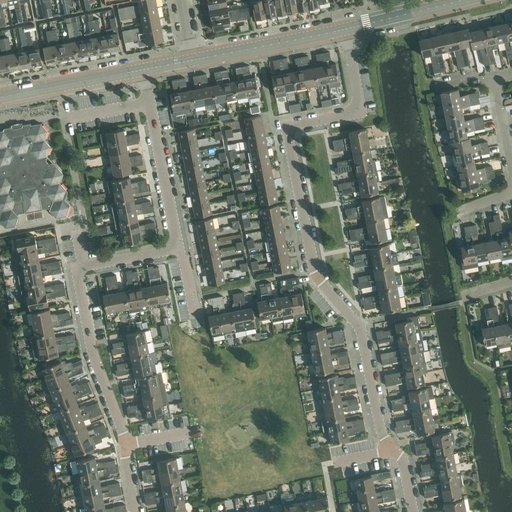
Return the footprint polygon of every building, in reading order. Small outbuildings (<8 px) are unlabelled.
[(0,0),(0,17),(1,22),(2,27),(7,26),(6,21),(4,8),(9,7),(8,1),(7,0),(0,0)] [(18,0),(7,0),(8,1),(11,0),(13,0),(17,16),(18,23),(23,22),(18,0)] [(18,0),(23,22),(28,22),(26,11),(25,4),(26,2),(30,1),(30,0),(18,0)] [(45,0),(40,0),(43,12),(44,19),(49,18),(47,9),(45,0)] [(67,0),(62,0),(64,7),(65,14),(70,13),(69,6),(68,6),(67,0)] [(124,8),(118,9),(119,15),(125,13),(126,14),(157,7),(155,0),(138,0),(139,6),(134,7),(134,6),(124,8)] [(207,0),(210,10),(227,6),(226,1),(230,0),(207,0)] [(257,0),(258,1),(252,2),(255,20),(256,20),(266,18),(262,0),(257,0)] [(262,0),(266,18),(277,16),(274,0),(262,0)] [(274,0),(277,16),(288,14),(285,0),(274,0)] [(285,0),(288,14),(298,11),(296,0),(285,0)] [(296,0),(298,11),(309,9),(306,0),(296,0)] [(306,0),(309,9),(319,7),(320,7),(319,3),(318,0),(306,0)] [(227,6),(210,10),(212,20),(250,13),(249,7),(235,10),(228,12),(227,6)] [(125,13),(119,15),(121,21),(127,19),(137,18),(136,17),(141,16),(142,22),(160,19),(157,7),(126,14),(125,13)] [(250,13),(212,20),(214,31),(216,31),(216,32),(217,33),(223,31),(224,30),(224,29),(232,28),(230,22),(237,21),(251,18),(250,13)] [(112,28),(106,29),(107,36),(110,52),(121,50),(115,18),(110,19),(112,28)] [(98,19),(93,20),(100,54),(110,52),(107,36),(102,37),(98,19)] [(139,28),(122,31),(124,37),(130,36),(162,30),(160,19),(142,22),(144,28),(139,29),(139,28)] [(91,33),(85,34),(86,37),(86,40),(89,56),(100,54),(93,20),(89,21),(88,21),(91,33)] [(79,31),(77,22),(72,23),(79,58),(89,56),(86,40),(86,37),(84,38),(82,37),(81,32),(80,31),(79,31)] [(70,43),(65,44),(68,60),(79,58),(72,23),(67,24),(70,43)] [(35,24),(24,27),(32,67),(43,65),(39,49),(34,50),(30,31),(36,30),(35,24)] [(511,49),(506,24),(494,27),(498,43),(504,42),(506,49),(508,60),(509,60),(511,59),(511,49)] [(23,52),(18,53),(21,69),(32,67),(24,27),(19,28),(23,52)] [(494,27),(482,30),(490,65),(496,63),(493,52),(492,49),(499,48),(498,43),(494,27)] [(468,29),(456,32),(464,67),(470,65),(467,54),(466,47),(472,45),(469,33),(469,32),(468,29)] [(56,30),(51,31),(57,62),(68,60),(65,44),(59,45),(56,30)] [(162,30),(130,36),(131,42),(141,40),(141,39),(146,38),(147,45),(164,41),(162,30)] [(469,32),(469,33),(472,45),(473,49),(480,48),(482,55),(481,55),(484,66),(485,66),(490,65),(482,30),(469,32)] [(49,47),(43,48),(47,64),(57,62),(51,31),(46,32),(49,47)] [(456,32),(444,35),(448,51),(454,50),(456,57),(459,68),(464,67),(456,32)] [(444,35),(432,37),(440,72),(441,72),(446,71),(443,60),(441,53),(448,51),(444,35)] [(420,40),(419,40),(423,57),(424,57),(430,55),(432,63),(434,74),(440,72),(432,37),(420,40)] [(9,38),(4,39),(10,71),(21,69),(18,53),(12,54),(9,38)] [(0,56),(0,73),(10,71),(4,39),(0,39),(0,44),(2,56),(0,56)] [(330,52),(323,53),(328,83),(329,88),(340,86),(339,81),(336,64),(332,65),(331,58),(330,52)] [(320,67),(315,68),(318,85),(328,83),(323,53),(316,55),(317,61),(319,60),(320,67)] [(308,56),(302,57),(307,87),(318,85),(315,68),(309,69),(308,63),(310,62),(308,56)] [(299,71),(293,72),(297,89),(307,87),(302,57),(295,59),(296,65),(298,64),(299,71)] [(287,58),(280,59),(286,91),(297,89),(293,72),(290,73),(288,66),(287,60),(287,58)] [(272,76),(275,94),(276,97),(287,95),(286,91),(280,59),(273,61),(274,63),(275,69),(276,76),(272,76)] [(249,66),(242,67),(248,96),(248,98),(250,99),(259,97),(259,94),(256,78),(251,78),(250,72),(249,68),(249,66)] [(238,81),(234,82),(237,99),(248,96),(242,67),(236,68),(236,70),(237,76),(238,76),(239,80),(238,81)] [(228,70),(221,71),(221,73),(227,101),(237,99),(234,82),(230,83),(229,77),(228,72),(228,70)] [(218,85),(213,86),(216,103),(227,101),(221,73),(221,71),(214,72),(215,74),(216,80),(217,80),(218,85)] [(206,74),(200,75),(206,105),(216,103),(213,86),(209,87),(208,82),(207,76),(206,74)] [(196,89),(192,90),(195,107),(206,105),(200,75),(193,76),(193,79),(195,84),(196,89)] [(185,78),(179,79),(184,109),(195,107),(192,90),(188,91),(187,86),(185,78)] [(174,93),(170,94),(174,114),(176,116),(185,114),(184,109),(179,79),(172,81),(172,83),(173,88),(174,93)] [(458,90),(441,93),(444,105),(479,98),(478,93),(467,95),(459,97),(458,90)] [(479,98),(444,105),(446,118),(463,114),(461,107),(469,106),(470,106),(480,104),(479,98)] [(463,114),(446,118),(448,130),(484,123),(482,117),(472,119),(472,120),(464,121),(463,114)] [(261,116),(245,119),(247,130),(263,127),(261,116)] [(448,130),(443,131),(446,143),(453,142),(467,139),(466,132),(474,130),(474,131),(485,129),(484,123),(448,130)] [(0,132),(0,222),(6,229),(16,227),(19,217),(17,216),(19,214),(48,209),(50,209),(50,211),(56,218),(66,217),(70,205),(65,200),(68,192),(60,183),(63,174),(54,164),(49,165),(46,161),(51,148),(45,140),(47,132),(41,124),(31,126),(30,124),(4,129),(3,131),(0,132)] [(263,127),(247,130),(249,141),(265,138),(263,127)] [(195,129),(179,132),(181,143),(197,140),(195,129)] [(349,138),(333,141),(334,147),(338,146),(368,140),(366,129),(349,132),(350,136),(349,138)] [(124,130),(101,134),(103,145),(108,144),(138,139),(140,138),(139,133),(137,134),(125,136),(124,130)] [(265,138),(249,141),(251,152),(267,148),(265,138)] [(467,139),(453,142),(455,154),(488,148),(487,142),(479,143),(479,144),(471,146),(469,138),(467,139)] [(138,139),(108,144),(110,155),(128,151),(127,146),(139,143),(138,139)] [(197,140),(181,143),(183,154),(199,151),(197,140)] [(368,140),(338,146),(339,151),(351,149),(353,150),(353,154),(370,150),(368,140)] [(267,148),(251,152),(253,162),(269,159),(267,148)] [(488,148),(455,154),(458,167),(474,163),(473,156),(481,155),(490,154),(488,148)] [(341,162),(337,162),(338,168),(342,167),(372,161),(370,150),(353,154),(354,158),(353,159),(341,162)] [(128,151),(110,155),(112,165),(142,160),(142,155),(129,157),(128,151)] [(199,151),(183,154),(185,164),(201,161),(199,151)] [(269,159),(253,162),(255,173),(272,170),(269,159)] [(142,160),(112,165),(114,176),(132,173),(131,167),(143,165),(142,160)] [(201,161),(185,164),(187,175),(203,172),(201,161)] [(372,161),(342,167),(343,173),(355,170),(356,175),(358,175),(376,171),(377,170),(375,162),(374,161),(372,161)] [(474,163),(458,167),(460,179),(493,172),(492,166),(484,168),(484,169),(476,170),(474,163)] [(272,170),(255,173),(257,183),(274,180),(272,170)] [(357,180),(341,183),(342,189),(377,182),(378,182),(379,181),(377,172),(376,171),(358,175),(358,179),(357,180)] [(203,172),(187,175),(189,186),(205,182),(203,172)] [(493,172),(460,179),(462,191),(479,188),(478,181),(486,179),(486,180),(494,178),(493,172)] [(130,178),(108,182),(110,193),(115,192),(147,186),(146,180),(137,182),(131,183),(130,178)] [(274,180),(257,183),(259,194),(276,191),(274,180)] [(205,182),(189,186),(191,196),(208,193),(205,182)] [(377,182),(342,189),(343,195),(360,191),(361,192),(362,197),(379,193),(377,182)] [(147,186),(115,192),(117,202),(134,199),(133,194),(139,192),(139,193),(149,191),(147,186)] [(276,191),(259,194),(262,205),(278,202),(276,191)] [(208,193),(191,196),(193,207),(210,204),(208,193)] [(362,206),(345,209),(346,215),(347,214),(386,207),(384,196),(363,200),(363,204),(362,206)] [(113,203),(112,205),(114,212),(115,214),(152,207),(151,201),(141,203),(142,203),(135,205),(134,199),(117,202),(113,203)] [(210,204),(193,207),(195,218),(212,215),(210,204)] [(115,214),(114,216),(116,223),(117,224),(138,220),(137,215),(144,214),(153,212),(154,212),(153,206),(152,207),(115,214)] [(279,206),(262,209),(264,220),(281,217),(279,206)] [(386,207),(347,214),(348,220),(364,217),(366,218),(367,222),(384,219),(388,218),(386,207)] [(500,214),(494,215),(495,221),(494,221),(501,257),(502,257),(502,260),(511,257),(511,245),(510,238),(503,239),(502,232),(503,232),(500,220),(501,220),(500,214)] [(281,217),(264,220),(267,230),(283,227),(281,217)] [(213,219),(196,222),(198,233),(215,230),(213,219)] [(368,227),(349,231),(350,236),(356,235),(386,229),(384,219),(367,222),(368,227)] [(117,224),(116,226),(118,234),(119,235),(123,234),(156,228),(155,222),(146,224),(146,225),(139,226),(138,220),(117,224)] [(493,241),(486,242),(489,259),(501,257),(494,221),(489,223),(491,234),(493,241)] [(476,225),(470,226),(477,262),(489,259),(486,242),(479,244),(478,237),(476,225)] [(461,256),(463,268),(464,268),(465,269),(478,266),(477,262),(470,226),(465,227),(464,227),(467,244),(466,246),(461,247),(463,255),(463,256),(461,256)] [(283,227),(267,230),(269,241),(285,238),(283,227)] [(156,228),(123,234),(125,244),(124,245),(125,245),(142,242),(141,236),(148,235),(157,233),(156,228)] [(386,229),(356,235),(357,241),(364,239),(364,240),(365,241),(370,240),(371,243),(388,240),(386,229)] [(215,230),(198,233),(200,243),(217,240),(215,230)] [(16,240),(14,240),(16,252),(19,252),(57,245),(55,238),(37,241),(36,240),(35,236),(16,240)] [(285,238),(269,241),(271,252),(287,248),(285,238)] [(217,240),(200,243),(203,254),(219,251),(217,240)] [(364,254),(354,256),(355,262),(391,255),(389,244),(370,248),(371,252),(370,253),(364,254)] [(57,245),(19,252),(21,263),(39,260),(38,254),(58,250),(57,245)] [(287,248),(271,252),(273,262),(289,259),(287,248)] [(219,251),(203,254),(205,264),(221,261),(219,251)] [(391,255),(355,262),(356,268),(367,266),(367,265),(372,264),(373,265),(374,269),(393,266),(399,264),(397,254),(391,255)] [(289,259),(273,262),(275,273),(291,270),(289,259)] [(21,263),(16,264),(19,275),(61,267),(60,261),(42,265),(40,264),(39,260),(21,263)] [(221,261),(205,264),(207,275),(223,272),(221,261)] [(151,286),(146,287),(149,305),(160,303),(154,272),(153,268),(153,266),(148,267),(150,278),(151,286)] [(368,275),(358,277),(359,283),(395,276),(393,266),(374,269),(375,273),(374,275),(369,276),(368,275)] [(61,267),(19,275),(21,286),(43,282),(43,278),(44,276),(49,275),(49,276),(62,273),(61,267)] [(159,267),(153,268),(154,272),(160,303),(171,301),(167,283),(161,284),(160,276),(159,267)] [(128,289),(124,289),(125,291),(128,309),(129,313),(139,311),(133,276),(132,272),(132,270),(126,271),(128,282),(127,283),(128,288),(128,289)] [(138,271),(132,272),(133,276),(139,311),(150,309),(149,305),(146,287),(140,288),(139,280),(138,271)] [(223,272),(207,275),(209,286),(225,283),(223,272)] [(116,275),(111,276),(117,311),(128,309),(125,291),(119,292),(118,285),(118,284),(116,275)] [(109,294),(103,295),(107,313),(117,311),(111,276),(105,277),(107,287),(107,286),(109,294)] [(359,283),(360,284),(361,289),(371,287),(376,286),(378,287),(378,290),(397,287),(395,276),(359,283)] [(299,278),(287,280),(287,282),(293,313),(305,311),(301,293),(297,294),(295,293),(293,286),(300,284),(299,278)] [(43,282),(21,286),(23,296),(25,298),(28,297),(27,297),(65,289),(64,284),(51,286),(51,287),(45,288),(43,282)] [(280,297),(279,298),(282,315),(283,320),(294,318),(293,313),(287,282),(281,283),(282,288),(281,290),(282,296),(280,297)] [(271,283),(265,284),(266,286),(272,317),(271,317),(272,322),(283,320),(282,315),(279,298),(275,298),(274,297),(271,285),(271,283)] [(261,301),(257,302),(261,319),(271,317),(272,317),(266,286),(260,287),(263,299),(261,301)] [(373,296),(362,298),(364,304),(399,297),(397,287),(378,290),(379,294),(378,296),(373,297),(373,296)] [(65,289),(27,297),(28,297),(30,309),(48,306),(47,299),(53,298),(66,295),(65,289)] [(244,292),(238,293),(245,331),(256,328),(252,308),(249,308),(248,302),(247,302),(246,302),(244,292)] [(429,292),(422,293),(424,306),(431,305),(429,292)] [(234,311),(231,312),(235,333),(245,331),(238,293),(233,295),(235,304),(234,304),(233,305),(234,311)] [(223,296),(217,298),(224,335),(235,333),(231,312),(226,313),(223,296)] [(399,297),(364,304),(365,310),(375,308),(381,307),(383,313),(401,309),(399,297)] [(217,298),(208,299),(209,304),(211,305),(213,305),(215,315),(208,316),(212,337),(224,335),(217,298)] [(497,307),(491,308),(498,343),(499,348),(511,346),(510,341),(506,324),(499,325),(498,318),(499,318),(497,307)] [(481,337),(480,338),(481,344),(482,345),(485,345),(485,346),(498,343),(491,308),(485,309),(487,321),(487,320),(489,328),(482,329),(483,336),(481,337)] [(50,309),(31,313),(33,325),(71,318),(71,317),(70,312),(58,315),(54,314),(51,314),(50,309)] [(383,330),(376,332),(376,333),(377,338),(415,331),(420,330),(418,316),(404,319),(404,322),(396,324),(396,328),(395,329),(384,332),(383,330)] [(71,318),(33,325),(35,336),(35,337),(54,333),(53,327),(74,323),(73,317),(71,317),(71,318)] [(325,328),(308,332),(310,343),(343,336),(342,330),(328,333),(327,334),(325,328)] [(415,331),(377,338),(378,344),(385,343),(397,340),(399,341),(400,345),(417,342),(422,341),(420,330),(415,331)] [(126,341),(113,344),(114,349),(115,349),(147,343),(145,331),(127,334),(128,339),(126,341)] [(31,337),(30,338),(32,347),(34,348),(37,348),(75,341),(74,335),(63,337),(57,338),(55,337),(54,333),(35,337),(35,336),(31,337)] [(343,336),(310,343),(312,353),(330,350),(329,344),(331,345),(344,342),(343,336)] [(34,348),(34,350),(35,360),(47,358),(48,362),(57,360),(56,356),(59,356),(58,352),(65,351),(66,350),(66,349),(76,347),(75,341),(37,348),(34,348)] [(399,351),(387,353),(388,358),(419,352),(424,351),(425,351),(422,341),(417,342),(400,345),(400,349),(399,351)] [(147,343),(115,349),(116,354),(129,352),(131,353),(131,357),(149,353),(147,343)] [(330,350),(312,353),(314,364),(347,357),(346,351),(333,354),(332,355),(331,356),(330,350)] [(388,358),(381,360),(383,365),(389,364),(402,361),(403,362),(404,366),(426,362),(424,351),(419,352),(388,358)] [(131,362),(117,365),(118,370),(151,364),(149,353),(131,357),(132,361),(131,362)] [(347,357),(314,364),(316,375),(334,371),(333,365),(335,366),(348,363),(347,357)] [(48,362),(41,365),(43,369),(42,369),(46,380),(82,367),(84,366),(82,360),(72,364),(72,363),(71,363),(66,364),(64,361),(59,363),(58,360),(57,360),(48,362)] [(404,372),(391,374),(392,379),(392,380),(423,374),(428,373),(426,362),(404,366),(405,370),(404,372)] [(118,370),(116,370),(117,376),(119,376),(133,373),(135,374),(136,378),(140,378),(139,377),(157,374),(155,364),(154,363),(151,364),(118,370)] [(82,367),(46,380),(50,391),(69,383),(68,380),(69,378),(84,372),(82,367)] [(137,383),(123,386),(124,391),(159,384),(164,384),(162,373),(157,374),(139,377),(140,378),(136,378),(137,383)] [(392,379),(386,381),(387,386),(393,385),(407,382),(408,388),(425,385),(423,374),(392,380),(392,379)] [(336,375),(319,378),(321,389),(354,383),(356,382),(355,377),(344,379),(344,378),(343,377),(337,378),(336,375)] [(69,383),(50,391),(54,402),(90,388),(88,382),(79,386),(78,385),(77,384),(71,387),(69,383)] [(354,383),(321,389),(323,400),(341,396),(340,393),(341,391),(357,388),(356,382),(354,383)] [(159,384),(124,391),(125,397),(141,394),(143,395),(144,399),(161,395),(167,394),(165,383),(164,384),(159,384)] [(90,388),(54,402),(59,412),(78,405),(76,401),(77,399),(92,393),(90,388)] [(403,399),(391,401),(393,406),(429,399),(427,388),(409,392),(410,397),(403,399)] [(143,404),(127,407),(128,412),(163,406),(169,405),(167,394),(161,395),(144,399),(144,402),(143,404)] [(341,396),(323,400),(325,410),(358,404),(357,398),(342,401),(341,396)] [(429,399),(393,406),(394,412),(405,409),(412,408),(413,413),(431,410),(429,399)] [(78,405),(59,412),(63,423),(98,409),(96,404),(86,408),(85,406),(79,408),(78,405)] [(358,404),(325,410),(327,421),(345,418),(344,412),(344,411),(346,412),(359,409),(358,404)] [(163,406),(128,412),(129,418),(136,417),(139,419),(147,417),(148,421),(149,421),(166,418),(169,417),(171,415),(169,405),(163,406)] [(98,409),(63,423),(67,433),(86,426),(84,421),(102,414),(100,408),(98,409)] [(407,420),(396,422),(397,427),(433,420),(431,410),(413,413),(414,419),(407,420)] [(327,421),(322,422),(324,433),(329,431),(362,425),(361,420),(347,422),(345,421),(345,418),(327,421)] [(433,420),(397,427),(398,433),(409,431),(409,430),(416,429),(417,435),(435,431),(440,430),(438,419),(433,420)] [(362,425),(329,431),(331,443),(349,440),(348,436),(355,435),(355,432),(364,431),(362,425)] [(86,426),(67,433),(71,444),(107,430),(105,426),(90,431),(88,431),(86,426)] [(107,430),(71,444),(76,457),(85,453),(87,457),(94,454),(92,450),(96,449),(95,445),(101,443),(102,441),(102,440),(111,436),(109,430),(107,431),(107,430)] [(432,442),(417,444),(418,450),(451,443),(451,444),(454,443),(455,442),(454,433),(452,432),(449,433),(432,436),(433,440),(432,442)] [(451,443),(418,450),(419,455),(429,454),(429,455),(436,454),(436,457),(453,454),(451,444),(451,443)] [(436,463),(421,466),(422,471),(455,465),(453,454),(436,457),(437,461),(436,463)] [(95,457),(77,461),(79,474),(116,466),(115,461),(103,463),(99,462),(96,463),(95,457)] [(152,469),(142,471),(143,477),(178,470),(176,458),(158,462),(159,468),(152,470),(152,469)] [(455,465),(422,471),(423,477),(438,474),(440,475),(440,479),(457,475),(455,465)] [(116,466),(79,474),(81,485),(100,481),(99,478),(100,475),(106,474),(106,475),(117,472),(116,466)] [(178,470),(143,477),(144,483),(154,481),(155,482),(161,481),(162,485),(181,481),(178,470)] [(371,477),(355,480),(357,491),(374,488),(373,481),(380,479),(380,480),(390,478),(388,472),(371,475),(371,477)] [(440,484),(425,487),(426,492),(459,486),(463,485),(461,475),(457,475),(440,479),(441,482),(440,484)] [(100,481),(81,485),(83,496),(121,489),(120,483),(108,485),(108,486),(101,487),(100,481)] [(156,491),(146,493),(147,499),(183,492),(181,481),(162,485),(163,491),(157,492),(156,491)] [(459,486),(426,492),(427,498),(442,495),(444,496),(444,500),(461,497),(459,486)] [(374,488),(357,491),(360,502),(393,495),(392,490),(382,491),(382,492),(375,493),(374,488)] [(121,489),(83,496),(86,507),(104,504),(103,498),(110,496),(110,497),(122,495),(121,489)] [(147,499),(145,499),(146,505),(159,503),(159,502),(165,501),(166,507),(185,503),(183,492),(147,499)] [(313,495),(305,497),(307,511),(318,511),(316,499),(316,497),(313,495)] [(393,495),(360,502),(361,511),(362,511),(379,509),(377,504),(384,502),(394,501),(393,495)] [(296,499),(295,501),(296,511),(307,511),(305,497),(296,499)] [(330,511),(327,497),(316,499),(318,511),(330,511)] [(285,509),(283,510),(283,511),(296,511),(295,501),(292,499),(285,501),(284,503),(284,506),(285,509)] [(440,511),(432,511),(462,511),(467,511),(464,499),(444,503),(445,507),(443,510),(440,511)] [(186,511),(185,503),(166,507),(167,511),(186,511)]
